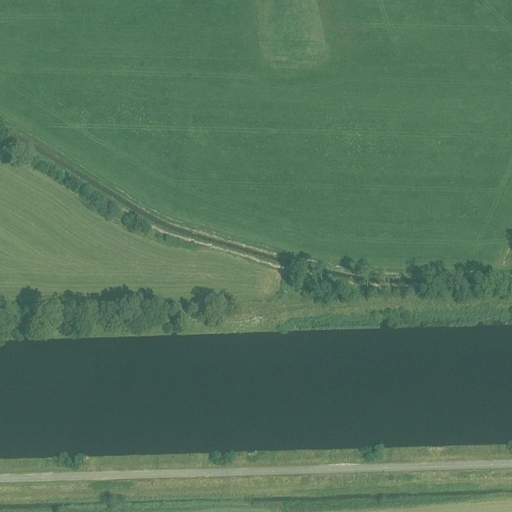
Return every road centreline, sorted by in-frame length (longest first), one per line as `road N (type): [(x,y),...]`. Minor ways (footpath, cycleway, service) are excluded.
road 1 (track): [(0,327),(511,305)]
road 2 (unclassified): [(511,465),(0,479)]
